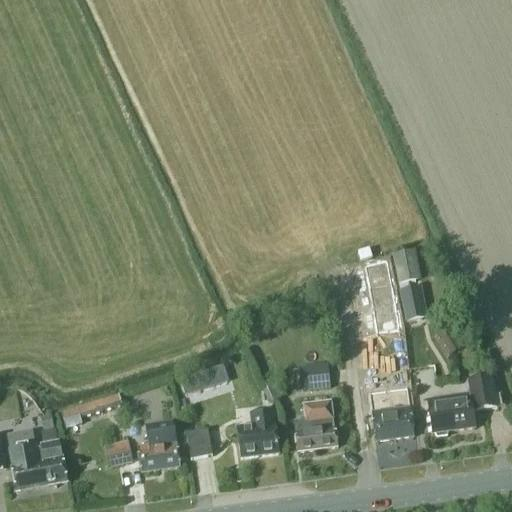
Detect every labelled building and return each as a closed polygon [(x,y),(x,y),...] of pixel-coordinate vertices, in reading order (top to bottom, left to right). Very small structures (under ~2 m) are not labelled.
[(421,280),(415,253),(391,258),(397,285),(421,280)] [(387,296),(382,275),(352,282),(357,303),(387,296)] [(426,321),(420,288),(400,292),(406,325),(426,321)] [(310,394),(331,391),(328,365),(307,368),(310,394)] [(181,382),(185,397),(227,383),(222,369),(181,382)] [(282,399),(274,382),(264,386),(272,403),(282,399)] [(499,411),(496,385),(469,388),(470,396),(429,401),(434,437),(436,436),(438,440),(448,439),(449,435),(476,431),(474,414),(499,411)] [(121,407),(118,398),(61,416),(66,431),(81,427),(79,420),(121,407)] [(336,448),(330,403),(302,406),(304,422),(293,423),(297,453),(336,448)] [(412,439),(408,409),(371,414),(375,444),(412,439)] [(278,456),(273,413),(255,415),(256,427),(236,430),(240,461),(278,456)] [(41,420),(43,433),(54,431),(52,418),(41,420)] [(179,468),(172,424),(145,428),(148,446),(138,448),(142,474),(179,468)] [(57,441),(55,431),(41,434),(43,444),(57,441)] [(211,459),(207,433),(185,437),(190,463),(211,459)] [(60,443),(10,453),(13,470),(17,494),(68,484),(60,443)] [(133,463),(129,447),(106,452),(110,468),(133,463)]
